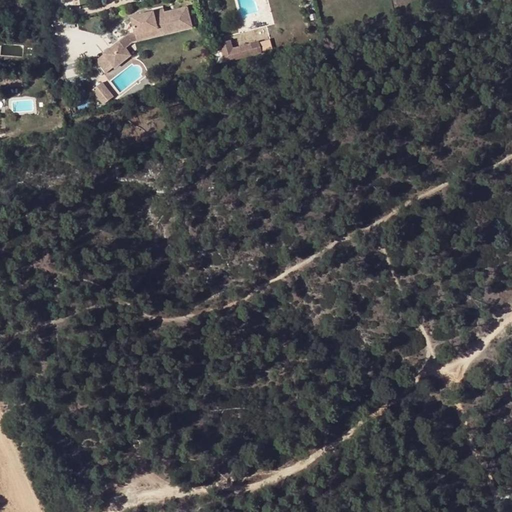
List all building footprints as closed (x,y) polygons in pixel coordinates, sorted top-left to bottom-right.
[(153,14),(152,11),(130,16),(133,32),(156,26),(158,34),(191,26),(186,7),(163,12),(153,14)] [(312,9),(306,11),(311,33),(317,31),(312,9)] [(156,26),(133,32),(126,34),(117,41),(122,47),(131,40),(158,34),(156,26)] [(230,39),(217,42),(223,62),(261,52),(258,40),(232,46),(230,39)] [(122,47),(117,41),(102,53),(112,67),(128,54),(122,47)] [(112,67),(102,53),(95,59),(105,72),(112,67)] [(112,95),(101,81),(90,89),(101,104),(112,95)]
